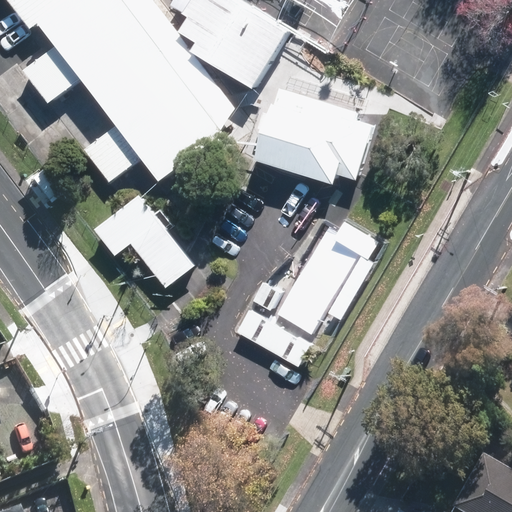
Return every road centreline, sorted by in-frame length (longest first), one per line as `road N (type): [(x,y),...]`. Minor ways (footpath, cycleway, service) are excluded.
road 1 (tertiary): [(511,189),(328,506)]
road 2 (secondary): [(0,224),(84,337),(140,511)]
